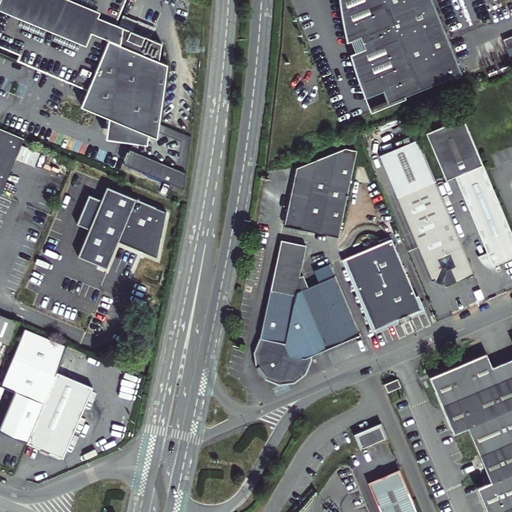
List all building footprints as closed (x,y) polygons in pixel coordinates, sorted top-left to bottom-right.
[(126,0),(2,0),(0,6),(0,46),(20,55),(18,62),(89,91),(83,107),(138,130),(124,164),(184,189),(192,136),(159,125),(163,65),(156,60),(162,44),(133,31),(119,26),(116,25),(126,0)] [(460,76),(429,0),(339,0),(341,12),(343,30),(346,44),(348,43),(352,55),(349,56),(355,75),(361,92),(364,99),(380,93),(385,106),(460,76)] [(123,15),(119,26),(133,31),(135,26),(153,34),(155,29),(123,15)] [(496,271),(497,273),(499,274),(500,274),(501,273),(502,272),(502,271),(502,269),(500,268),(498,265),(511,259),(511,232),(464,119),(428,135),(449,184),(458,180),(490,255),(480,260),(481,263),(484,265),(488,268),(491,270),(496,271)] [(0,201),(8,182),(22,147),(25,140),(0,129),(0,201)] [(436,284),(441,286),(442,286),(446,285),(446,288),(475,275),(418,141),(379,157),(432,282),(435,281),(436,284)] [(335,237),(353,151),(344,148),(294,168),(282,225),(335,237)] [(164,215),(105,191),(100,203),(87,199),(75,228),(87,232),(76,259),(107,271),(117,243),(154,259),(164,215)] [(399,325),(411,320),(410,318),(409,315),(421,310),(417,299),(392,240),(345,260),(375,330),(397,320),(399,325)] [(318,287),(306,293),(300,280),(296,282),(303,247),(278,242),(263,319),(258,342),(261,344),(254,356),(255,370),(262,381),(276,387),(289,385),(299,377),(304,365),(303,362),(359,337),(328,268),(313,274),(318,287)] [(345,260),(341,262),(372,332),(375,330),(345,260)] [(409,315),(410,318),(425,312),(419,298),(417,299),(421,310),(409,315)] [(0,341),(1,342),(10,346),(19,323),(0,314),(0,341)] [(0,423),(0,429),(28,442),(57,373),(70,345),(28,326),(3,384),(15,389),(0,423)] [(511,511),(511,359),(492,368),(486,354),(430,378),(454,434),(468,428),(491,482),(477,488),(487,511),(511,511)] [(57,373),(28,442),(62,457),(92,388),(57,373)] [(397,380),(384,385),(387,392),(401,387),(397,380)] [(363,450),(386,440),(381,428),(358,437),(363,450)] [(370,485),(381,511),(416,511),(400,472),(370,485)]
